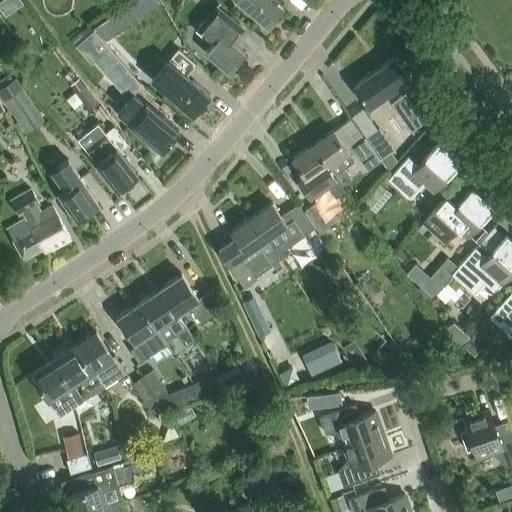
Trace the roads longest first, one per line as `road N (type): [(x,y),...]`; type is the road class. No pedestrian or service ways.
road 1 (residential): [(0,322),(183,193),(342,0)]
road 2 (track): [(183,193),(320,511)]
road 3 (residential): [(448,511),(411,407),(421,392),(511,373)]
road 4 (residential): [(511,139),(410,0)]
